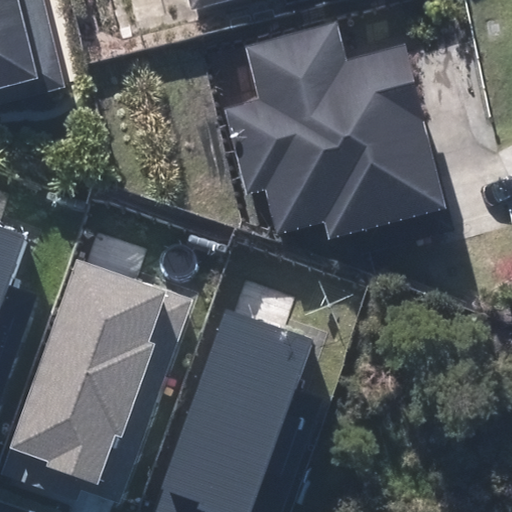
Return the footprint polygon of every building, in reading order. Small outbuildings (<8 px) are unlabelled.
[(0,0),(0,103),(71,84),(47,0),(0,0)] [(194,0),(197,10),(235,0),(288,0),(289,2),(296,0),(194,0)] [(269,190),(282,235),(329,222),(334,240),(452,206),(407,46),(351,62),(341,24),(251,50),(265,101),(229,111),(253,195),(269,190)] [(0,225),(0,307),(26,235),(0,225)] [(75,256),(8,448),(47,462),(46,467),(98,485),(115,436),(143,445),(195,298),(75,256)] [(227,312),(157,511),(251,511),(311,341),(227,312)]
